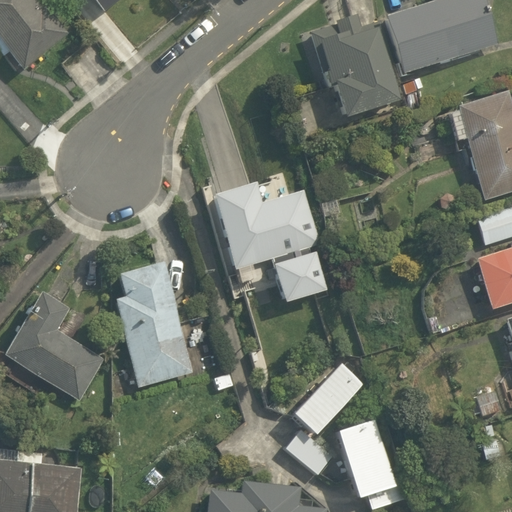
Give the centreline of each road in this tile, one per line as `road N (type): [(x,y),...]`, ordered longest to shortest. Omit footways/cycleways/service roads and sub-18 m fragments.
road 1 (residential): [(259,0),(150,95),(109,165)]
road 2 (unknown): [(109,165),(0,93)]
